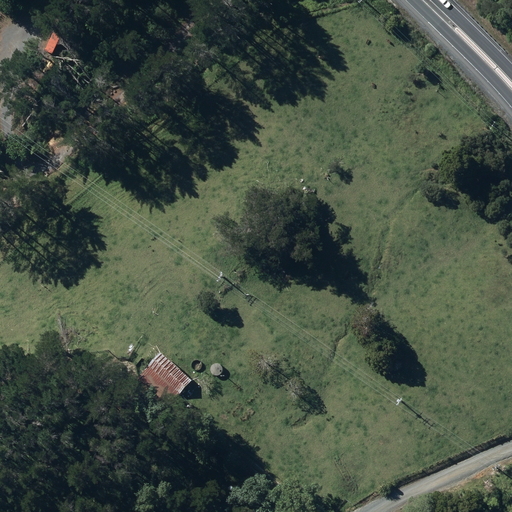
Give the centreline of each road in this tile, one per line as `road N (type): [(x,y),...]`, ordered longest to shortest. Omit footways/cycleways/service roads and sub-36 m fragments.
road 1 (unclassified): [(511,447),(376,511)]
road 2 (trunk): [(424,0),(511,90)]
